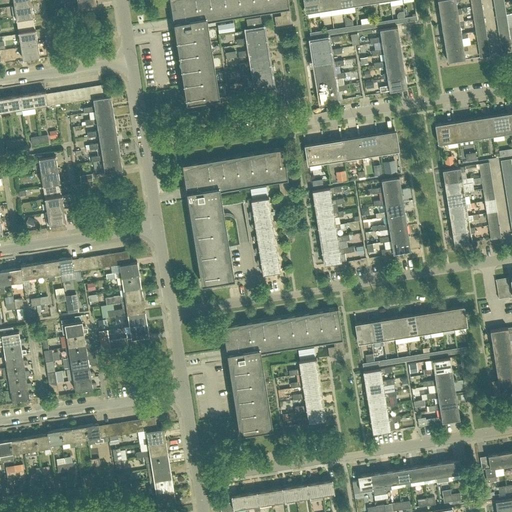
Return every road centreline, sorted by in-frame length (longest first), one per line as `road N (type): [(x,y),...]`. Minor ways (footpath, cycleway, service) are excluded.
road 1 (unclassified): [(145,146),(511,88)]
road 2 (residential): [(198,479),(511,425)]
road 3 (residential): [(175,312),(487,262)]
road 4 (residential): [(0,423),(184,393)]
road 5 (residential): [(0,250),(158,225)]
road 6 (residential): [(0,81),(132,59)]
